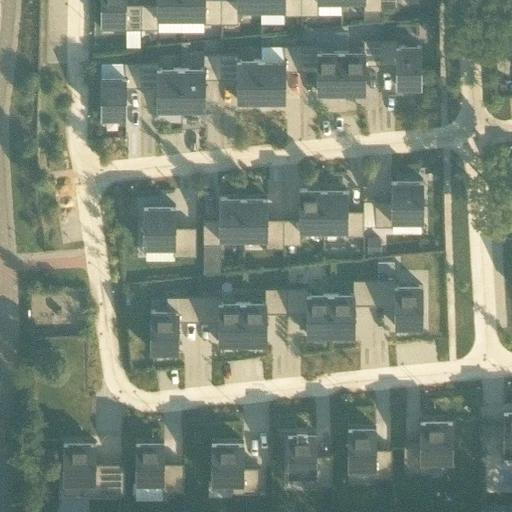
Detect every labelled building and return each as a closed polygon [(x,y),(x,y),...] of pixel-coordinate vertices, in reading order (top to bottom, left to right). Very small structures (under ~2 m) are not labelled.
[(142,4),(126,4),(126,0),(101,0),(101,29),(142,29),(142,4)] [(159,29),(159,17),(181,17),(181,0),(156,0),(157,4),(142,4),(142,29),(159,29)] [(181,0),(181,17),(204,17),(204,23),(221,23),(221,0),(181,0)] [(221,0),(221,23),(239,23),(239,9),(261,9),(261,0),(221,0)] [(261,0),(261,9),(284,9),(284,15),(301,15),(301,0),(261,0)] [(319,0),(341,0),(301,0),(301,15),(319,15),(319,0)] [(341,0),(364,0),(364,11),(381,11),(380,0),(341,0)] [(380,0),(381,11),(382,7),(398,6),(397,0),(380,0)] [(381,65),(381,39),(364,39),(364,51),(341,51),(341,92),(366,92),(366,65),(381,65)] [(396,86),(421,86),(421,46),(398,46),(398,39),(381,39),(381,65),(396,65),(396,86)] [(286,70),(301,70),(301,45),(284,45),(284,60),(261,60),(261,100),(286,100),(286,70)] [(318,45),(301,45),(301,70),(317,71),(317,92),(341,92),(341,51),(318,51),(318,45)] [(204,68),(181,68),(181,108),(206,108),(206,79),(221,79),(221,54),(204,54),(204,68)] [(221,54),(221,79),(237,79),(237,100),(261,100),(261,60),(238,60),(238,54),(221,54)] [(126,117),(126,86),(142,86),(142,62),(125,62),(125,76),(101,76),(101,117),(126,117)] [(142,62),(142,86),(157,86),(157,108),(181,108),(181,68),(158,68),(158,62),(142,62)] [(375,201),(375,226),(393,226),(393,220),(424,220),(424,180),(391,179),(391,201),(375,201)] [(324,189),(299,189),(299,219),(284,219),(284,244),(301,244),(301,229),(324,229),(324,189)] [(324,189),(324,229),(346,229),(346,235),(364,236),(364,210),(348,210),(348,189),(324,189)] [(244,238),(244,197),(219,197),(219,219),(203,219),(203,244),(221,244),(221,238),(244,238)] [(284,219),(268,219),(268,197),(244,197),(244,238),(266,238),(266,248),(284,248),(284,244),(284,219)] [(143,205),(144,246),(174,246),(174,256),(196,256),(196,227),(176,227),(176,205),(143,205)] [(378,259),(379,275),(395,275),(395,258),(378,259)] [(353,293),(330,294),(330,334),(354,334),(354,304),(374,304),(374,279),(353,279),(353,293)] [(374,279),(374,304),(394,304),(394,326),(422,326),(422,285),(395,285),(395,279),(374,279)] [(266,313),(286,313),(286,287),(265,287),(265,302),(242,302),(242,342),(266,342),(266,313)] [(307,287),(286,287),(286,313),(306,313),(306,334),(330,334),(330,294),(307,293),(307,287)] [(198,321),(198,295),(167,296),(167,310),(150,310),(150,351),(178,351),(178,321),(198,321)] [(198,295),(198,321),(218,321),(218,342),(242,342),(242,302),(219,302),(219,296),(198,295)] [(502,458),(511,458),(511,411),(502,412),(502,458)] [(419,441),(403,441),(403,466),(421,466),(421,460),(452,460),(452,420),(419,420),(419,441)] [(94,470),(123,470),(123,444),(95,444),(95,423),(63,424),(63,464),(94,464),(94,470)] [(347,427),(347,467),(374,467),(374,473),(391,473),(391,448),(376,448),(376,427),(347,427)] [(287,474),(314,474),(314,480),(331,480),(331,455),(316,455),(316,433),(287,433),(287,474)] [(139,482),(166,482),(166,488),(183,488),(183,463),(168,463),(168,441),(139,441),(139,482)] [(242,482),(242,488),(271,488),(271,463),(243,463),(243,441),(211,441),(211,482),(242,482)]
